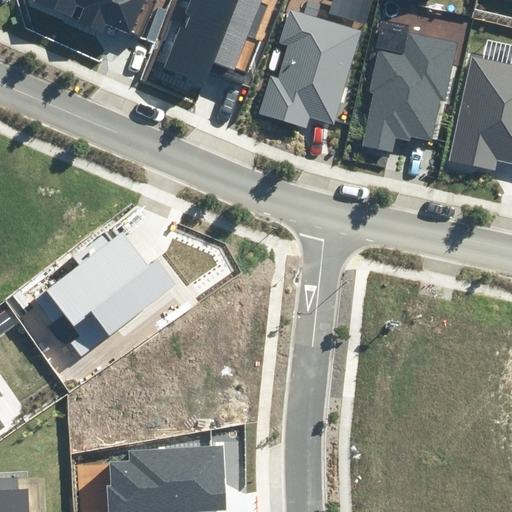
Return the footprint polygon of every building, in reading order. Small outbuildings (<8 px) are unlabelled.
[(106,25),(132,36),(146,0),(153,0),(154,0),(36,0),(35,2),(31,0),(30,0),(29,4),(34,25),(104,53),(110,37),(103,34),(106,25)] [(215,63),(234,70),(260,0),(190,0),(185,14),(191,17),(187,29),(179,26),(164,66),(208,82),(215,63)] [(310,117),(335,124),(362,32),(291,11),(281,45),(290,47),(281,79),(269,75),(258,112),(307,126),(310,117)] [(458,41),(409,32),(404,56),(379,51),(371,92),(374,92),(364,147),(391,152),(393,139),(409,142),(411,136),(434,140),(442,99),(447,100),(458,41)] [(511,65),(472,56),(448,159),(496,170),(499,158),(511,161),(511,65)] [(70,342),(81,357),(176,284),(158,260),(148,267),(121,232),(35,297),(54,322),(62,316),(78,336),(70,342)] [(107,486),(108,511),(195,511),(228,510),(224,445),(128,451),(129,462),(111,463),(112,486),(107,486)] [(17,478),(0,478),(0,511),(29,511),(28,487),(18,488),(17,478)]
